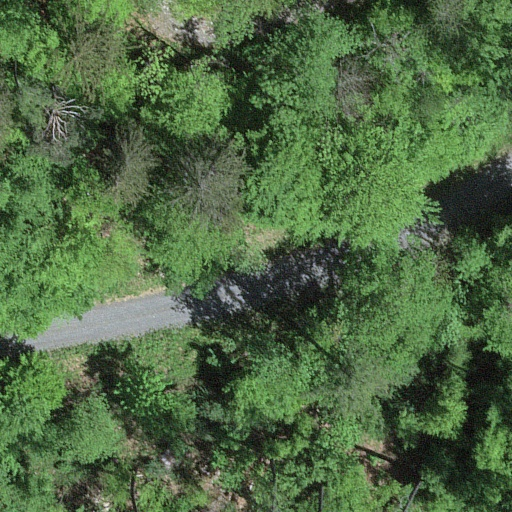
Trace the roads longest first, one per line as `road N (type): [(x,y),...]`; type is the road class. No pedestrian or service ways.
road 1 (track): [(0,333),(202,297),(329,263),(511,171)]
road 2 (track): [(347,0),(254,19),(182,13),(179,0)]
